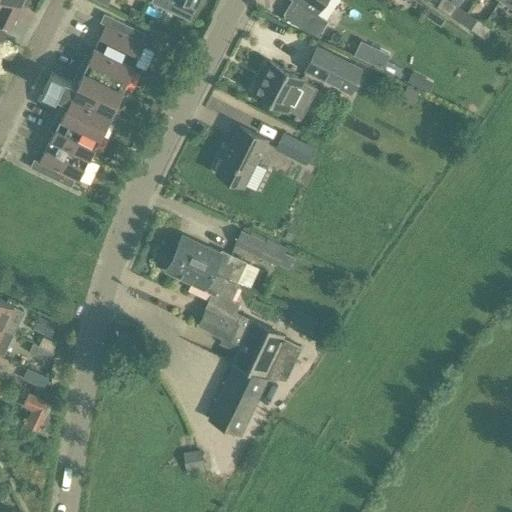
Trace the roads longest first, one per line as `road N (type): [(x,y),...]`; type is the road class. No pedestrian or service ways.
road 1 (unclassified): [(63,511),(83,363),(129,223),(239,0)]
road 2 (unclassified): [(0,118),(58,0)]
